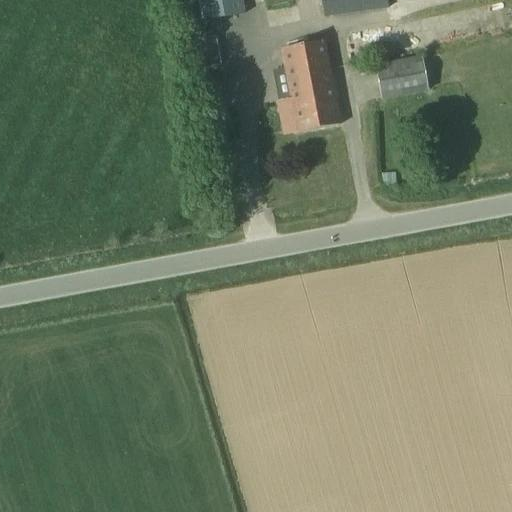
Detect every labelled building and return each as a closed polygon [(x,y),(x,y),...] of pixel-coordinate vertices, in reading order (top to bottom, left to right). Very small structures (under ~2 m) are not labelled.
[(241,0),(198,0),(203,22),(244,15),(241,0)] [(321,0),(323,20),(389,11),(387,0),(321,0)] [(215,35),(198,38),(200,50),(217,47),(215,35)] [(340,126),(325,42),(283,50),(292,100),(278,102),(284,135),(340,126)] [(428,92),(421,57),(375,66),(381,101),(428,92)]
